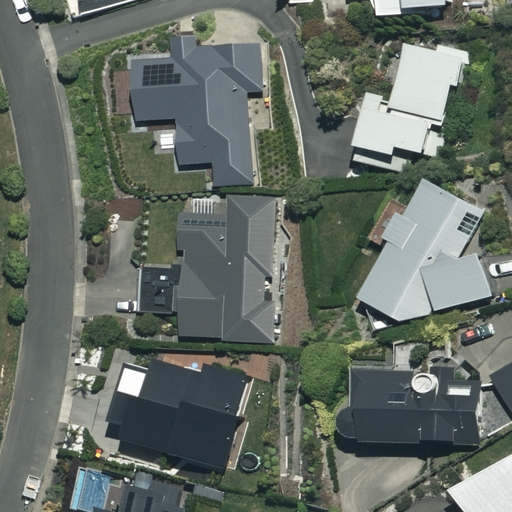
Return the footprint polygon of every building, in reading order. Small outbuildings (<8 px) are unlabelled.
[(378,0),(380,17),(403,15),(403,9),(452,6),(451,0),(378,0)] [(199,37),(172,39),(174,60),(132,63),(137,121),(177,118),(181,165),(216,162),(218,187),(256,184),(248,93),(267,91),(263,44),(200,50),(199,37)] [(468,55),(404,44),(395,99),(367,94),(356,164),(412,173),(416,152),(443,157),(455,84),(463,85),(468,55)] [(487,213),(427,180),(407,217),(400,213),(387,237),(393,240),(360,298),(404,322),(493,296),(475,236),(487,213)] [(281,298),(269,298),(270,282),(275,282),(279,203),(231,201),(231,218),(182,215),(178,270),(143,268),(141,312),(183,314),(181,338),(279,343),(281,298)] [(129,224),(111,223),(110,253),(128,253),(129,224)] [(155,362),(152,375),(128,368),(109,439),(223,470),(248,377),(207,366),(205,375),(155,362)] [(511,367),(494,377),(511,409),(511,367)] [(414,372),(354,371),(353,410),(342,409),(341,441),(477,444),(478,396),(414,394),(414,372)] [(511,511),(511,450),(455,496),(467,511),(511,511)] [(181,511),(187,492),(152,483),(147,500),(123,494),(118,511),(181,511)]
